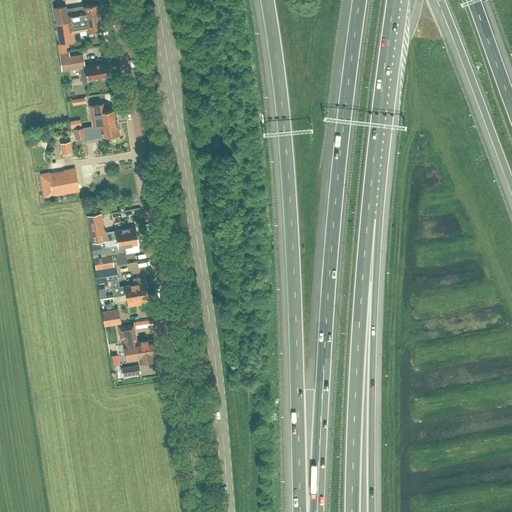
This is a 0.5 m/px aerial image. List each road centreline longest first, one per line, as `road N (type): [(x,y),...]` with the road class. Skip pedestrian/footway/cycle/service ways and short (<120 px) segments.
road 1 (motorway): [(360,0),(340,144),(314,511)]
road 2 (motorway): [(267,0),(287,158),(307,511)]
road 3 (residential): [(221,416),(185,419),(116,0)]
road 4 (tertiary): [(221,416),(157,0)]
road 5 (motorway): [(351,511),(367,217)]
road 6 (motorway): [(370,511),(374,282),(367,217)]
road 7 (motorway): [(367,217),(393,0)]
road 8 (motorway): [(440,0),(511,185)]
